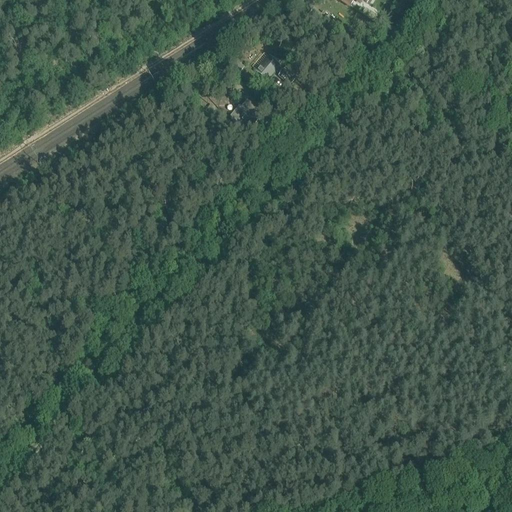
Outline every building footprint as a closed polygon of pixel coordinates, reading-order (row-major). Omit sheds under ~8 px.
[(314,9),(308,17),(315,23),(318,19),(320,20),(325,14),(324,13),(321,15),(314,9)] [(320,20),(326,26),(336,35),(342,28),(325,14),(320,20)] [(228,57),(221,66),(236,78),(243,69),(228,57)] [(269,57),(255,73),(266,82),(275,72),(279,76),(283,72),(278,68),(279,66),(269,57)] [(286,68),(284,71),(283,72),(279,76),(279,77),(289,86),(295,80),(292,77),(294,75),(286,68)] [(233,89),(239,95),(242,92),(246,88),(240,82),(233,89)] [(242,92),(240,94),(250,103),(256,97),(253,95),(246,88),(242,92)] [(242,107),(239,107),(230,117),(231,121),(243,131),(247,131),(249,128),(251,129),(258,121),(247,112),(242,107)]
